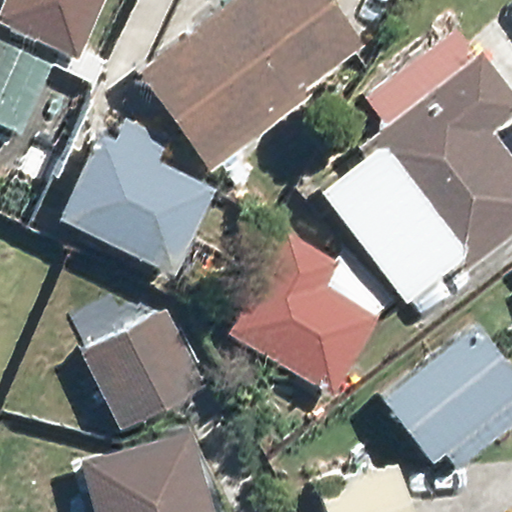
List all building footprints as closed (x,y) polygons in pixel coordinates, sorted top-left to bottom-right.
[(0,0),(0,18),(80,52),(102,0),(0,0)] [(359,0),(206,0),(129,64),(214,165),(382,26),(359,0)] [(511,158),(451,76),(356,145),(449,272),(511,226),(511,158)] [(208,177),(87,132),(54,220),(175,264),(208,177)] [(334,258),(283,230),(223,337),(323,392),(368,309),(320,283),(334,258)] [(127,320),(110,285),(59,310),(75,344),(66,349),(106,432),(203,385),(164,302),(127,320)] [(511,400),(511,359),(461,307),(372,395),(444,468),(511,400)] [(211,511),(186,427),(63,463),(77,511),(211,511)] [(407,511),(392,459),(309,483),(317,511),(407,511)]
